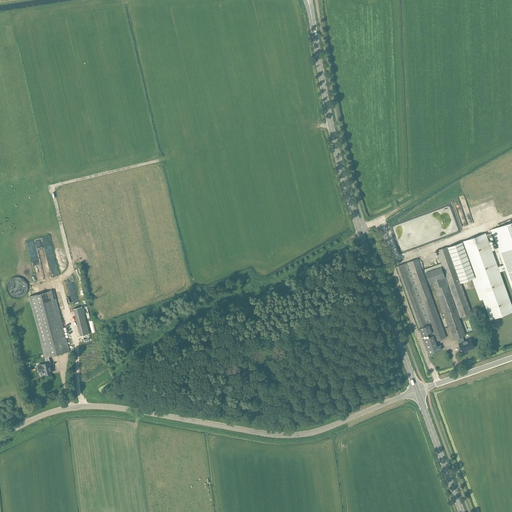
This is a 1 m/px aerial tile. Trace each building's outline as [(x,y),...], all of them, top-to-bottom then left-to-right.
[(461,219),(464,226),(474,223),(470,213),(462,216),(463,218),(461,219)] [(497,267),(485,234),(461,243),(474,276),(476,283),(490,319),(511,311),(511,307),(499,272),(505,270),(511,290),(511,222),(490,230),(503,265),(497,267)] [(476,283),(474,276),(472,277),(458,238),(393,261),(424,347),(457,335),(456,332),(488,320),(474,283),(476,283)] [(42,239),(28,242),(34,272),(40,271),(36,252),(37,252),(36,248),(38,248),(37,244),(43,243),(42,239)] [(9,294),(11,296),(14,297),(17,298),(20,297),(23,296),(25,294),(27,291),(27,288),(27,285),(26,282),(24,279),(21,278),(17,277),(14,277),(11,279),(9,281),(7,284),(7,288),(7,291),(9,294)] [(42,371),(43,375),(53,373),(50,362),(49,357),(69,352),(53,290),(29,296),(46,363),(37,365),(39,372),(42,371)] [(73,309),(80,336),(89,334),(82,307),(73,309)] [(472,338),(459,343),(463,352),(476,348),(472,338)]
